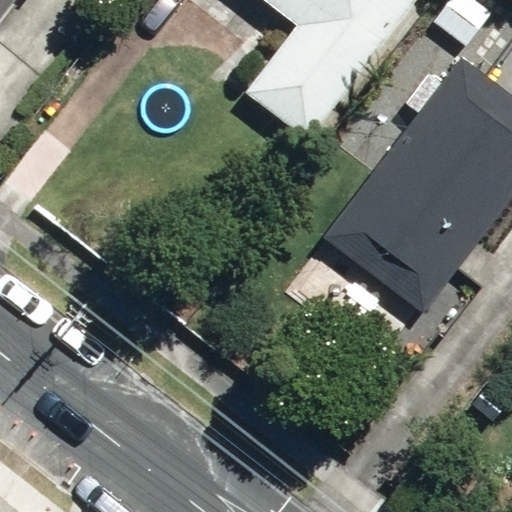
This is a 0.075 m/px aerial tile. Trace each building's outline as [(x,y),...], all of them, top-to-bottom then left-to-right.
[(0,0),(0,27),(21,0),(0,0)] [(251,92),(316,141),(422,0),(274,0),(303,22),(251,92)] [(452,0),(435,21),(470,49),(498,14),(480,0),(452,0)] [(328,237),(428,314),(511,204),(511,89),(467,56),(328,237)] [(472,411),(485,421),(505,394),(492,384),(472,411)]
